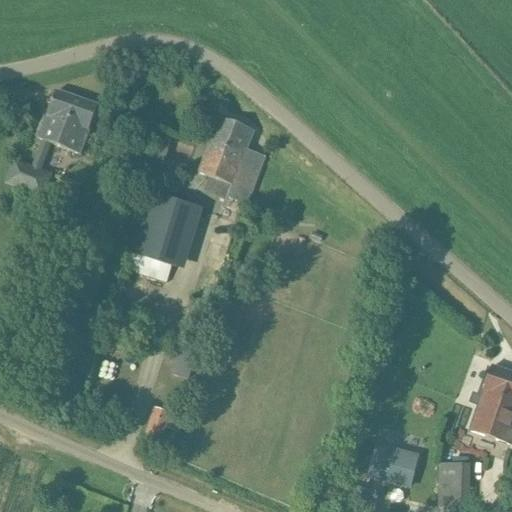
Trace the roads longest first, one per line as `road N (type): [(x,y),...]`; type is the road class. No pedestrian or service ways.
road 1 (unclassified): [(511,324),(247,83),(196,51),(132,42),(0,71)]
road 2 (unclassified): [(225,511),(0,416)]
